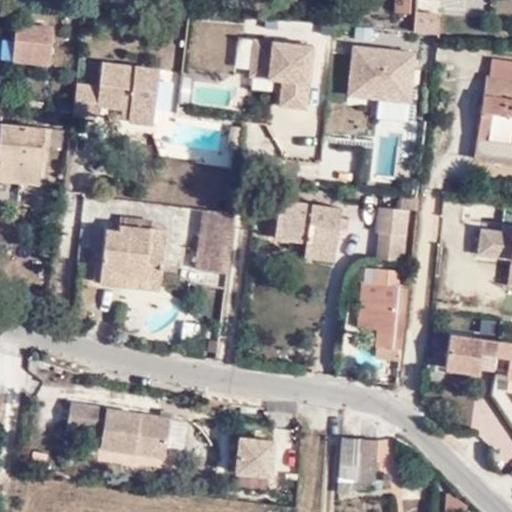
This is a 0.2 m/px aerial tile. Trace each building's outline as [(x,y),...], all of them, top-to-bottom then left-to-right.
[(406,0),(388,0),(388,13),(406,14),(406,0)] [(435,17),(409,15),(408,33),(434,36),(435,17)] [(12,18),(9,59),(50,61),(53,21),(12,18)] [(315,41),(253,33),(252,70),(283,76),(280,102),(308,106),(315,41)] [(415,46),(354,41),(348,91),(379,95),(377,115),(409,118),(415,46)] [(98,87),(75,85),(71,114),(94,117),(95,105),(128,109),(127,122),(152,125),(158,69),(100,64),(98,87)] [(466,162),(511,167),(511,82),(478,78),(466,162)] [(0,175),(19,177),(18,183),(35,185),(37,162),(39,146),(47,147),(59,149),(60,131),(41,129),(0,124),(0,175)] [(227,148),(241,148),(243,130),(229,128),(227,148)] [(45,163),(47,147),(39,146),(37,162),(45,163)] [(411,209),(412,197),(390,195),(389,207),(402,209),(411,209)] [(333,226),(333,215),(335,206),(272,199),(268,236),(300,239),(299,247),(300,247),(329,251),(333,226)] [(378,229),(400,232),(402,209),(389,207),(374,205),(371,229),(378,229)] [(232,214),(202,211),(193,272),(224,276),(232,214)] [(341,216),(333,215),(333,226),(341,226),(341,216)] [(117,218),(116,230),(148,233),(149,222),(117,218)] [(509,255),(506,281),(511,282),(511,226),(483,221),(479,250),(509,255)] [(397,259),(400,232),(378,229),(375,256),(397,259)] [(159,277),(163,248),(162,248),(147,246),(148,233),(116,230),(116,237),(103,237),(102,255),(101,256),(100,272),(159,277)] [(164,234),(148,233),(147,246),(162,248),(163,248),(164,234)] [(328,260),(329,251),(300,247),(299,247),(298,256),(328,260)] [(158,291),(159,277),(100,272),(101,256),(91,256),(88,283),(158,291)] [(400,291),(391,290),(393,274),(370,271),(369,285),(356,284),(352,325),(368,327),(367,348),(369,348),(384,349),(392,350),(400,291)] [(412,333),(413,321),(402,318),(395,366),(420,371),(425,334),(412,333)] [(511,333),(452,325),(446,362),(480,366),(482,346),(510,350),(507,371),(511,372),(511,333)] [(384,349),(369,348),(368,356),(370,359),(390,362),(392,350),(384,349)] [(63,404),(61,428),(91,433),(88,447),(156,459),(162,421),(63,404)] [(289,465),(292,438),(271,436),(269,464),(289,465)] [(337,440),(334,495),(354,495),(355,486),(372,488),(375,443),(337,440)] [(435,511),(439,511),(454,511),(456,498),(437,489),(435,511)]
